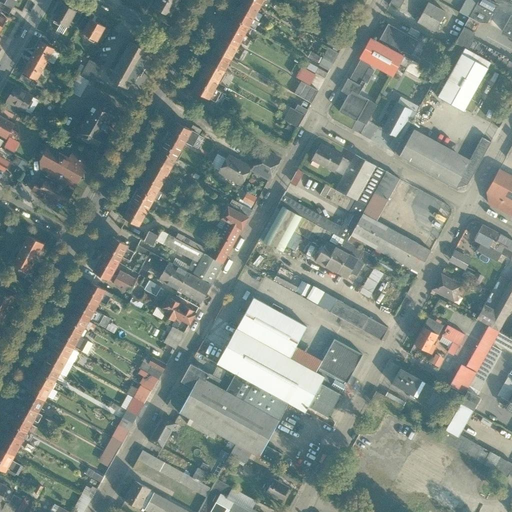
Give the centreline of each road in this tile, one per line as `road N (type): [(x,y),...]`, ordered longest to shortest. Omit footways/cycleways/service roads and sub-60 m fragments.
road 1 (residential): [(313,119),(96,511)]
road 2 (residential): [(466,204),(306,497)]
road 3 (residential): [(184,47),(78,239)]
road 4 (residential): [(466,204),(313,119)]
road 5 (residential): [(78,239),(0,380)]
road 6 (residential): [(379,0),(313,119)]
